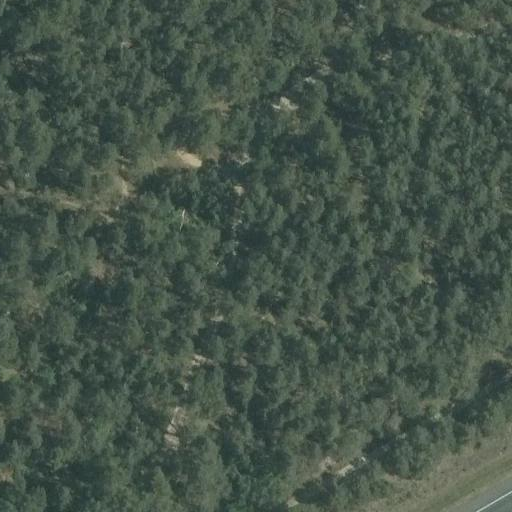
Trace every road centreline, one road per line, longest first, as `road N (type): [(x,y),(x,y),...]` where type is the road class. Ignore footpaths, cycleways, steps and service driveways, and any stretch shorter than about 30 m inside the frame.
road 1 (track): [(279,109),(255,144),(225,293),(174,425),(113,511)]
road 2 (track): [(511,32),(329,75),(279,109)]
